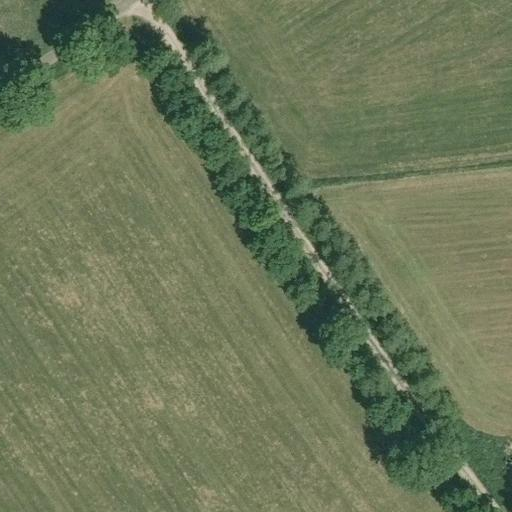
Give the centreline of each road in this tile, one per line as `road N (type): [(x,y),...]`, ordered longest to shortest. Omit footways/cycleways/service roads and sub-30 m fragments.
road 1 (track): [(495,511),(277,208),(145,0)]
road 2 (unclassified): [(0,94),(132,0)]
